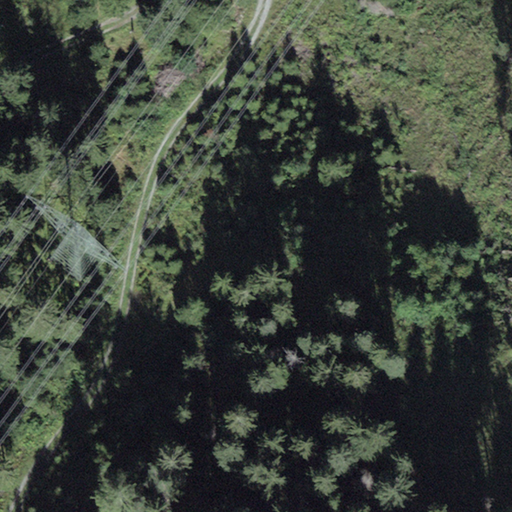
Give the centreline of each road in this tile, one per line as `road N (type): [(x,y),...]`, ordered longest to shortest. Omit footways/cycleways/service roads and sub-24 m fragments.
road 1 (track): [(261,0),(238,60),(166,119),(122,239),(127,298),(101,376),(9,511)]
road 2 (track): [(0,82),(131,0)]
